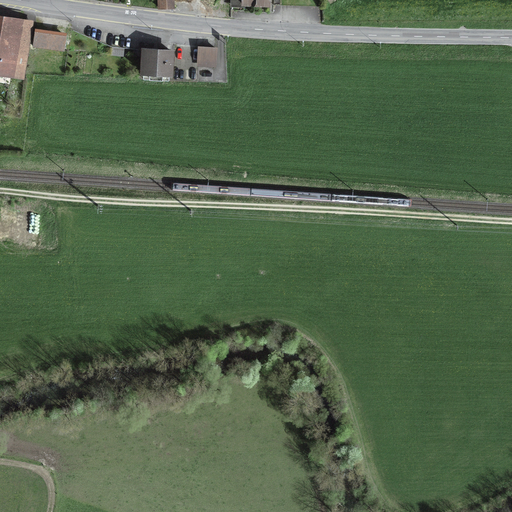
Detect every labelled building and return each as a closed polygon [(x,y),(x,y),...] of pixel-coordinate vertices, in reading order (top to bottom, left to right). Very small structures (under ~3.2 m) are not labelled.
[(20,21),(0,18),(0,71),(11,73),(11,72),(16,73),(18,63),(13,62),(20,21)] [(36,31),(33,46),(63,50),(65,35),(36,31)] [(170,73),(169,73),(169,80),(197,81),(198,63),(199,47),(175,46),(174,62),(171,62),(170,73)] [(216,48),(199,47),(198,63),(215,64),(216,48)] [(143,72),(169,73),(170,73),(171,62),(172,51),(144,50),(143,72)]
